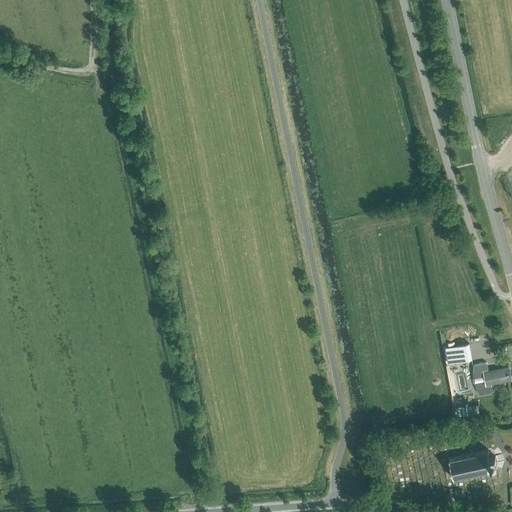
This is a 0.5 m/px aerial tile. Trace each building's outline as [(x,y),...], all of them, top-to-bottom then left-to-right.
[(448,363),(473,359),(469,343),(445,347),(448,363)] [(511,378),(509,367),(488,371),(486,362),(473,365),(473,370),(473,375),(474,380),(475,385),(477,390),(479,394),(492,392),(490,382),(511,378)] [(473,414),(472,406),(455,406),(456,415),(473,414)] [(491,464),(497,463),(495,455),(489,457),(488,451),(449,460),(453,479),(492,470),(491,464)] [(371,474),(378,472),(376,464),(369,466),(371,474)]
